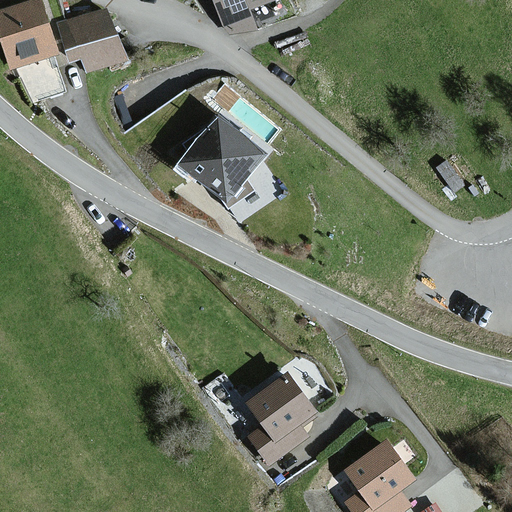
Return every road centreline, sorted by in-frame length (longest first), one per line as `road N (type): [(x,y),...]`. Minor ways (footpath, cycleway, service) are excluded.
road 1 (tertiary): [(0,112),(77,172),(140,207),(418,343),(511,373)]
road 2 (residential): [(511,223),(476,231),(439,220),(225,45),(110,0)]
